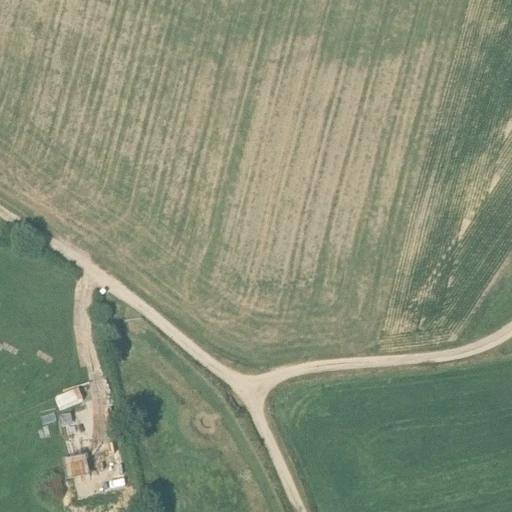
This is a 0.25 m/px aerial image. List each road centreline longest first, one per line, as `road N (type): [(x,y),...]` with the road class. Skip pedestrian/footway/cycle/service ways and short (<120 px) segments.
road 1 (track): [(252,389),(0,211)]
road 2 (track): [(252,389),(300,371),(469,352),(511,333)]
road 3 (track): [(300,511),(252,389)]
